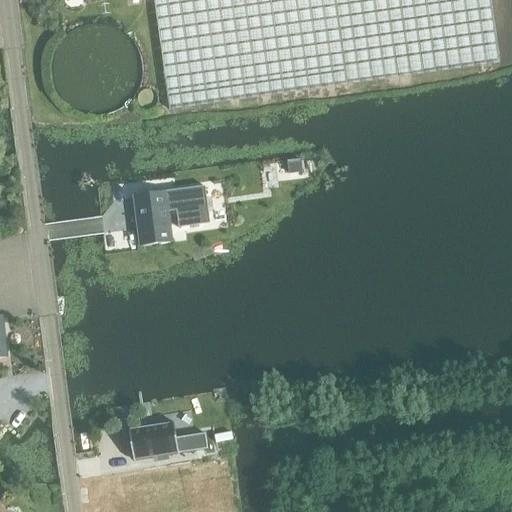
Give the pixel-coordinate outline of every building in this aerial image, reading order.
[(153,0),(169,111),(500,64),(490,0),(153,0)] [(141,72),(141,71),(140,62),(138,54),(133,45),(128,39),(121,33),(113,29),(106,27),(98,26),(86,27),(79,29),(72,33),(64,39),(59,45),(55,53),(52,61),(51,70),(52,79),(55,89),(58,95),(64,102),(72,109),(80,113),(87,115),(96,116),(105,115),(112,113),(121,109),(127,103),(132,97),(137,89),(140,80),(141,72)] [(303,167),(295,175),(306,187),(314,179),(303,167)] [(164,192),(133,197),(140,247),(171,243),(167,213),(167,212),(176,211),(179,229),(211,224),(205,187),(164,192)] [(175,423),(129,430),(134,461),(208,449),(206,434),(177,438),(175,423)] [(157,490),(140,492),(142,511),(177,511),(176,504),(203,500),(199,469),(154,475),(157,490)]
